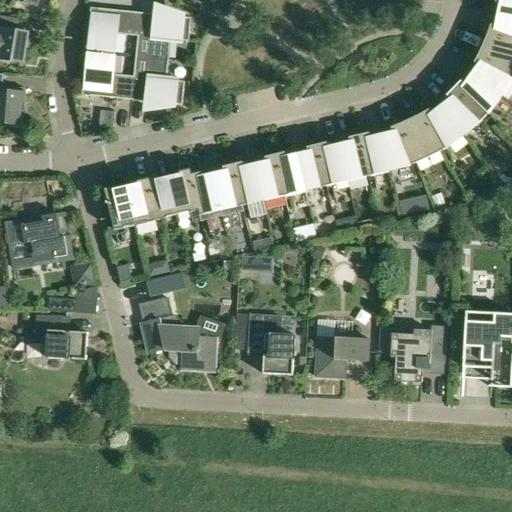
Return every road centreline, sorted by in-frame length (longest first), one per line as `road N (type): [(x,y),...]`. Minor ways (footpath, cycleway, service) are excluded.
road 1 (residential): [(511,418),(139,397),(75,160)]
road 2 (residential): [(75,160),(395,85),(432,51),(451,0)]
road 3 (residential): [(75,160),(60,82),(74,0)]
